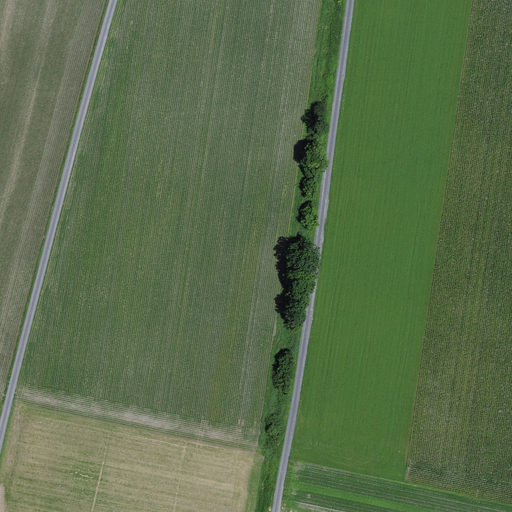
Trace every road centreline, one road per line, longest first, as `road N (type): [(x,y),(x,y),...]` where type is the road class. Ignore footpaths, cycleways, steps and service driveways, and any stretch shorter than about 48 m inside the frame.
road 1 (track): [(285,511),(356,0)]
road 2 (track): [(116,0),(0,444)]
